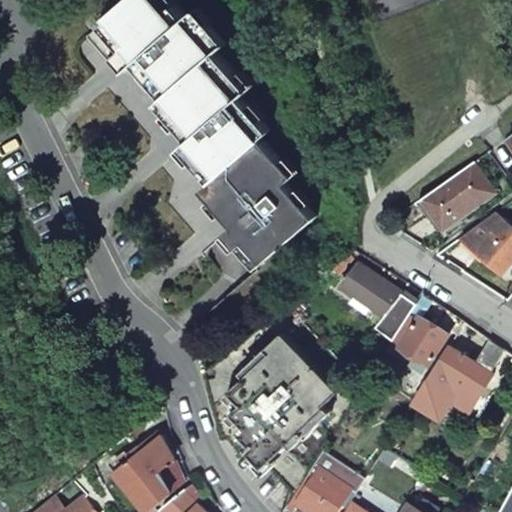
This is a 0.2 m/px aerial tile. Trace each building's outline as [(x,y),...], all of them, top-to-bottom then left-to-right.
[(172,0),(130,0),(97,29),(118,54),(123,59),(137,76),(146,69),(168,94),(217,51),(226,44),(196,9),(187,16),(172,0)] [(217,51),(168,94),(159,101),(183,129),(187,134),(191,138),(182,146),(212,180),(262,138),(270,130),(241,96),(250,89),(217,51)] [(295,175),(262,138),(212,180),(203,187),(228,215),(231,219),(236,225),(227,232),(257,267),(316,217),(286,182),(295,175)] [(494,192),(473,162),(424,197),(444,227),(494,192)] [(459,239),(502,275),(511,262),(511,226),(496,212),(459,239)] [(375,305),(388,314),(381,326),(396,339),(412,313),(418,302),(359,263),(343,284),(359,294),(375,305)] [(375,305),(359,294),(352,304),(368,315),(375,305)] [(366,387),(289,305),(203,374),(222,442),(238,436),(244,442),(295,495),(324,452),(366,387)] [(389,350),(410,363),(426,373),(432,363),(432,364),(451,334),(420,316),(420,317),(412,313),(396,339),(389,350)] [(492,372),(506,348),(490,338),(476,362),(492,372)] [(476,362),(450,346),(416,402),(443,419),(454,401),(480,416),(490,399),(482,394),(495,373),(492,372),(476,362)] [(162,436),(159,431),(130,453),(127,450),(114,461),(154,507),(173,492),(162,470),(175,458),(162,435),(162,436)] [(366,478),(324,452),(295,495),(293,498),(289,505),(299,511),(298,511),(313,511),(314,511),(336,511),(355,487),(359,489),(366,478)] [(204,497),(191,483),(162,508),(165,511),(188,511),(200,502),(204,497)] [(33,511),(62,511),(68,508),(55,494),(34,511),(33,511)] [(95,511),(82,496),(68,508),(62,511),(95,511)] [(210,511),(200,502),(188,511),(210,511)] [(422,511),(409,504),(404,511),(435,511),(438,508),(428,502),(422,511)]
